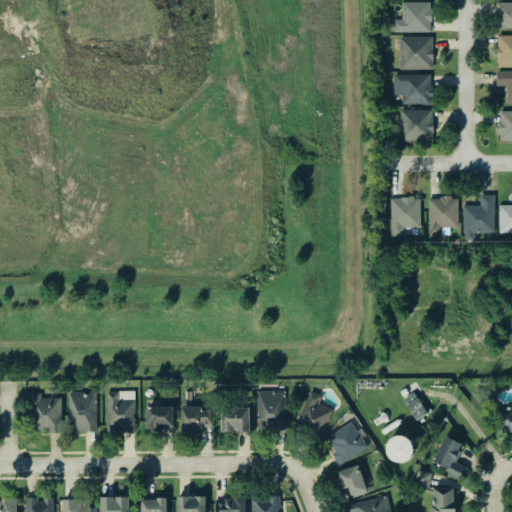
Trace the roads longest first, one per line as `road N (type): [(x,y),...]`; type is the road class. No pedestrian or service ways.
road 1 (residential): [(0,463),(225,461)]
road 2 (residential): [(467,161),(464,0)]
road 3 (residential): [(225,461),(296,467),(319,511)]
